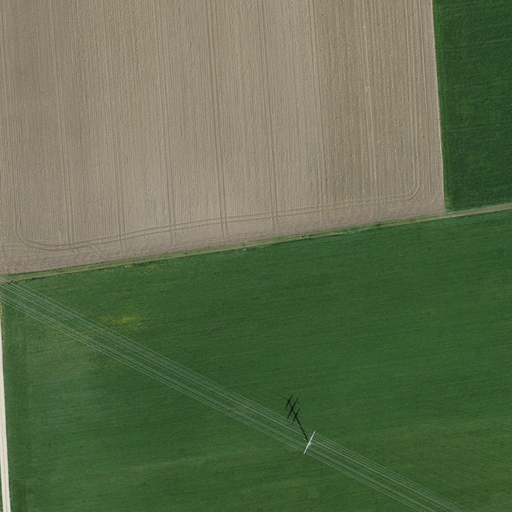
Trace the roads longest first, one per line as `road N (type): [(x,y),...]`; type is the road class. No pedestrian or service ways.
road 1 (track): [(0,280),(511,205)]
road 2 (track): [(0,391),(7,511)]
